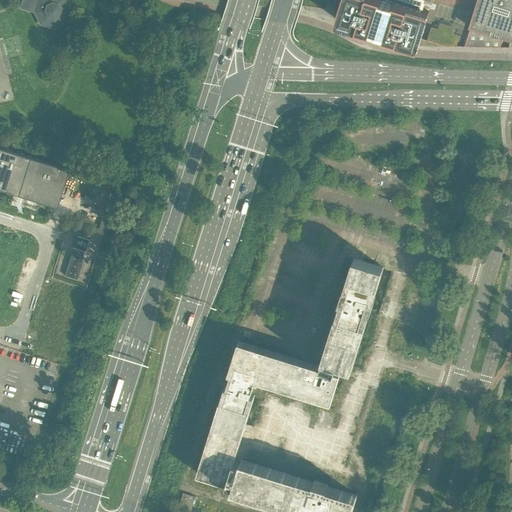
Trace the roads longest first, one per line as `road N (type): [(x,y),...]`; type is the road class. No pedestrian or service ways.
road 1 (primary): [(217,77),(85,511)]
road 2 (primary): [(127,511),(252,96)]
road 3 (tertiary): [(511,201),(419,511)]
road 4 (tertiary): [(252,96),(511,101)]
road 5 (tertiary): [(442,511),(511,284)]
road 6 (tertiary): [(511,78),(369,73)]
